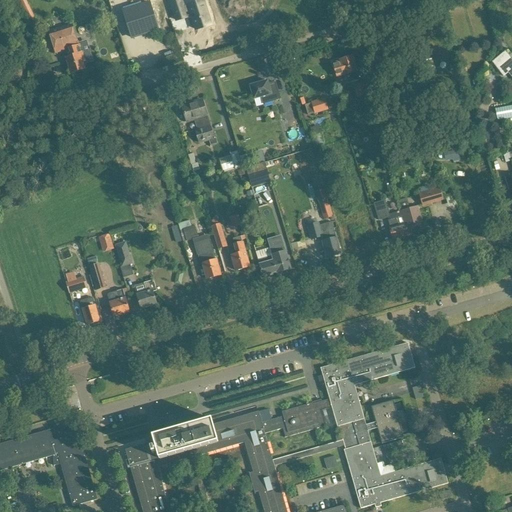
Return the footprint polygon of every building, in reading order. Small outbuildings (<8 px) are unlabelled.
[(181,0),(169,0),(177,20),(187,17),(184,6),(181,0)] [(195,5),(189,7),(191,15),(196,29),(211,25),(204,2),(203,2),(202,1),(195,3),(195,5)] [(161,28),(152,2),(126,11),(134,37),(161,28)] [(53,43),(56,53),(65,51),(64,49),(71,47),(79,44),(79,43),(76,36),(76,35),(73,26),(73,25),(73,24),(61,28),(49,32),(50,33),(53,43)] [(391,53),(400,48),(396,39),(387,43),(391,53)] [(79,46),(72,48),(74,56),(67,58),(72,73),(85,69),(83,65),(93,61),(90,51),(86,52),(84,44),(79,46)] [(511,61),(505,52),(492,62),(503,76),(509,72),(510,75),(511,74),(511,73),(511,61)] [(336,73),(337,76),(345,74),(345,75),(347,83),(360,79),(356,66),(353,56),(340,60),(341,62),(333,64),(336,73)] [(254,99),(262,97),(264,104),(280,99),(279,92),(272,94),(268,81),(251,86),(254,99)] [(370,81),(354,86),(358,99),(374,94),(370,81)] [(312,103),(305,106),(309,115),(315,113),(316,114),(329,109),(325,97),(311,102),(312,103)] [(216,137),(214,138),(202,100),(182,106),(185,116),(187,122),(196,119),(200,130),(196,131),(200,143),(209,140),(211,146),(218,144),(216,137)] [(455,144),(442,148),(445,162),(459,159),(455,144)] [(231,156),(220,159),(224,173),(238,169),(241,168),(242,168),(238,151),(230,153),(231,156)] [(247,166),(265,161),(261,151),(244,156),(247,166)] [(271,182),(265,161),(247,166),(246,166),(248,174),(252,188),(271,182)] [(325,189),(321,174),(311,177),(324,219),(333,216),(324,189),(325,189)] [(423,205),(443,200),(440,189),(420,195),(423,205)] [(417,206),(415,198),(401,201),(402,209),(417,206)] [(379,220),(389,217),(385,201),(374,204),(379,220)] [(245,206),(238,208),(244,228),(251,226),(245,206)] [(408,236),(423,232),(419,220),(422,220),(419,210),(418,206),(401,211),(405,224),(404,224),(408,236)] [(233,228),(242,225),(238,215),(229,218),(233,228)] [(400,225),(398,218),(388,220),(390,228),(393,240),(408,236),(404,224),(400,225)] [(192,227),(190,221),(178,224),(183,242),(198,238),(195,227),(192,227)] [(323,236),(322,237),(323,242),(325,249),(328,258),(342,254),(339,245),(337,238),(334,228),(332,222),(319,225),(323,236)] [(322,237),(323,236),(319,223),(308,226),(312,239),(322,237)] [(219,249),(227,247),(220,224),(212,227),(219,249)] [(102,247),(112,244),(109,234),(99,237),(102,247)] [(236,271),(250,267),(242,240),(246,239),(245,235),(233,238),(235,245),(237,254),(232,255),(236,271)] [(194,243),(200,264),(203,264),(208,279),(221,275),(216,260),(210,239),(194,243)] [(122,267),(132,264),(126,242),(115,246),(122,267)] [(270,248),(277,272),(277,273),(291,269),(288,259),(286,252),(284,245),(276,248),(271,249),(270,248)] [(263,276),(277,272),(270,248),(256,252),(263,276)] [(96,291),(106,288),(99,265),(89,267),(96,291)] [(70,293),(87,288),(94,286),(91,275),(67,282),(70,293)] [(139,300),(141,309),(150,307),(153,306),(157,305),(153,292),(156,291),(153,280),(150,281),(144,283),(147,292),(137,295),(139,300)] [(126,298),(123,289),(117,291),(110,293),(108,294),(108,295),(110,303),(114,317),(130,312),(126,298)] [(89,308),(87,299),(80,301),(83,310),(88,325),(100,321),(95,306),(89,308)] [(330,399),(332,408),(338,427),(339,427),(341,435),(343,440),(345,446),(346,450),(344,450),(361,509),(375,505),(376,508),(382,506),(381,503),(448,484),(443,464),(441,459),(433,461),(395,472),(381,476),(377,464),(371,442),(368,431),(377,428),(382,444),(404,437),(400,426),(397,413),(393,401),(371,407),(375,422),(366,425),(365,419),(355,385),(415,368),(412,358),(411,353),(410,349),(408,343),(348,360),(321,368),(323,377),(324,379),(330,399)] [(420,386),(413,388),(416,399),(423,397),(420,386)] [(262,423),(265,434),(283,429),(286,438),(326,426),(322,410),(332,408),(330,399),(313,404),(313,403),(309,404),(309,403),(307,404),(307,405),(300,407),(300,409),(284,414),(283,412),(282,412),(283,417),(262,423)] [(143,511),(287,511),(275,466),(338,448),(345,446),(343,440),(273,460),(265,434),(262,423),(259,411),(213,424),(212,419),(199,423),(199,422),(175,429),(172,430),(153,436),(154,441),(125,450),(143,511)] [(61,464),(69,494),(94,487),(76,422),(0,444),(0,471),(53,456),(54,466),(61,464)] [(327,470),(338,466),(335,456),(324,459),(327,470)] [(73,507),(88,502),(98,499),(94,487),(69,494),(73,507)] [(441,500),(452,497),(450,490),(439,493),(441,500)]
